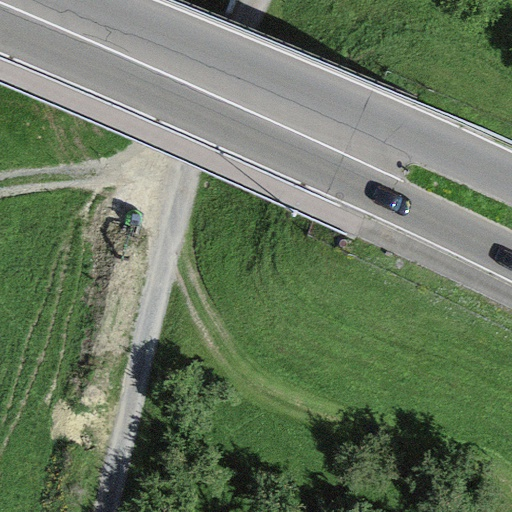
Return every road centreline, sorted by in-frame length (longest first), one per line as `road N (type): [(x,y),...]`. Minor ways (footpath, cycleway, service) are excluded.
road 1 (track): [(102,511),(168,221),(269,0)]
road 2 (secondary): [(0,11),(346,154)]
road 3 (track): [(0,189),(211,125)]
road 4 (secondary): [(346,154),(420,216),(511,262)]
road 5 (secondary): [(511,178),(449,150),(346,154)]
road 6 (track): [(168,221),(216,354)]
